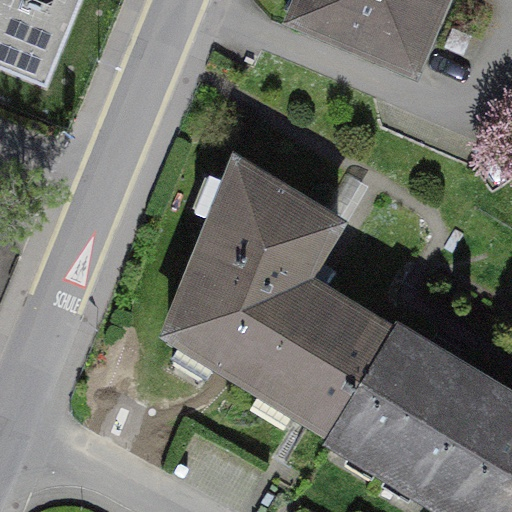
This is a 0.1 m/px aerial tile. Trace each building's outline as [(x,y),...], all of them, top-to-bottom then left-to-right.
[(80,0),(0,0),(0,52),(51,73),(80,0)] [(437,12),(442,0),(302,0),(294,20),(412,71),(437,12)] [(335,238),(236,185),(146,349),(310,439),(379,326),(310,285),(335,238)] [(0,268),(13,243),(0,235),(0,268)] [(431,511),(432,511),(501,400),(461,376),(379,326),(310,439),(431,511)] [(511,511),(511,406),(501,400),(432,511),(511,511)]
